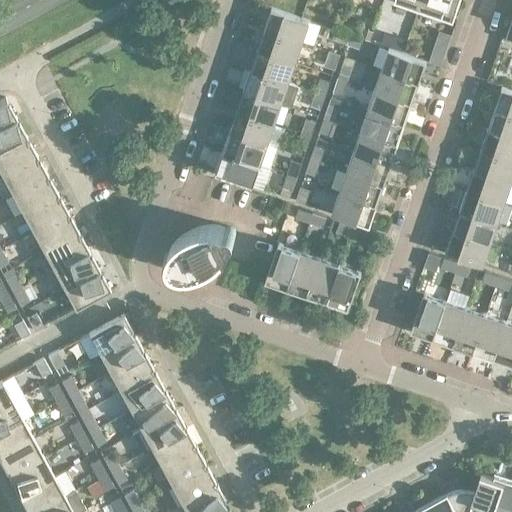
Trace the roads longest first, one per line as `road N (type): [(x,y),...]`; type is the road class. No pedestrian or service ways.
road 1 (residential): [(361,366),(138,281),(137,255),(227,0)]
road 2 (residential): [(361,366),(487,0)]
road 3 (residential): [(0,77),(15,69),(104,244)]
road 4 (unclassified): [(330,511),(498,413)]
road 5 (residential): [(186,383),(255,511)]
road 6 (residential): [(498,413),(361,366)]
